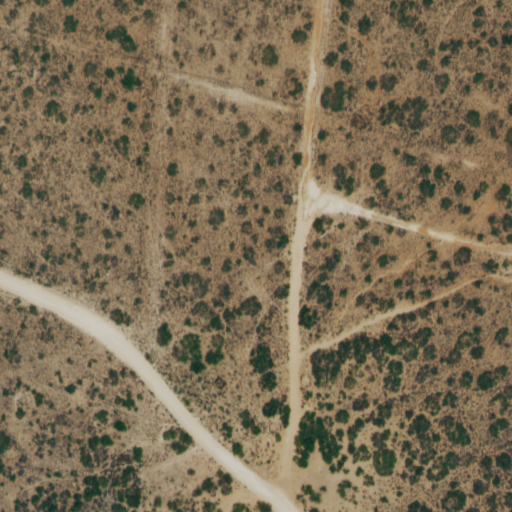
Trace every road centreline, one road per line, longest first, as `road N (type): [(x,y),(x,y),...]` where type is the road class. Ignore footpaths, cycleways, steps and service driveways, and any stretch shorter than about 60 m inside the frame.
road 1 (residential): [(325,0),(293,202),(278,231),(322,328),(309,408),(321,451),(321,511)]
road 2 (residential): [(286,511),(127,349),(0,274)]
